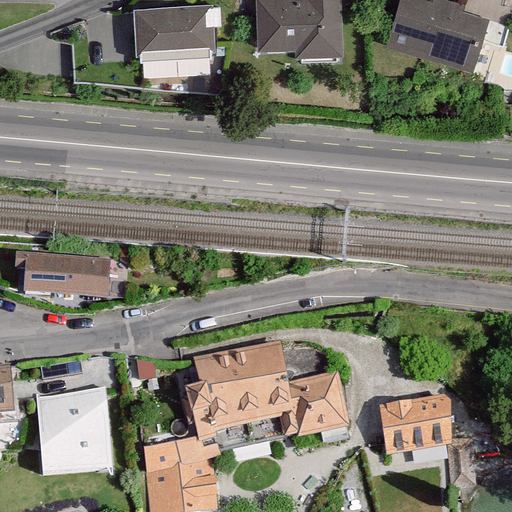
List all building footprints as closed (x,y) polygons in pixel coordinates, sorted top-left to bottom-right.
[(260,1),(261,50),(300,49),(300,60),(340,60),(339,0),(307,0),(260,1)] [(393,0),(380,44),(470,70),(486,15),(459,7),(461,0),(459,0),(393,0)] [(136,11),(138,55),(212,51),(210,7),(136,11)] [(18,296),(100,299),(102,262),(11,258),(10,272),(19,273),(18,296)] [(182,389),(198,438),(144,452),(151,511),(186,511),(215,509),(212,456),(320,427),(322,444),(350,441),(336,378),(288,388),(278,341),(190,360),(195,387),(182,389)] [(40,370),(42,389),(69,386),(67,367),(40,370)] [(0,425),(11,424),(5,368),(0,368),(0,425)] [(48,469),(109,464),(104,399),(43,403),(48,469)] [(444,403),(381,412),(386,447),(449,438),(444,403)]
